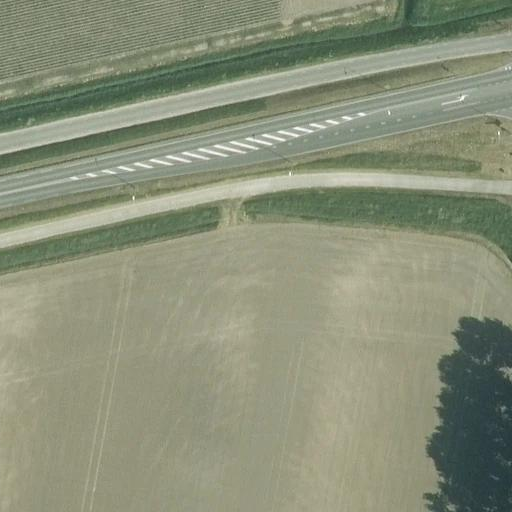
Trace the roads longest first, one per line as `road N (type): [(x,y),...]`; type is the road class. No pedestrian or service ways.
road 1 (secondary): [(0,193),(511,88)]
road 2 (unclassified): [(511,42),(0,144)]
road 3 (unclassified): [(0,241),(254,186),(321,180),(511,188)]
